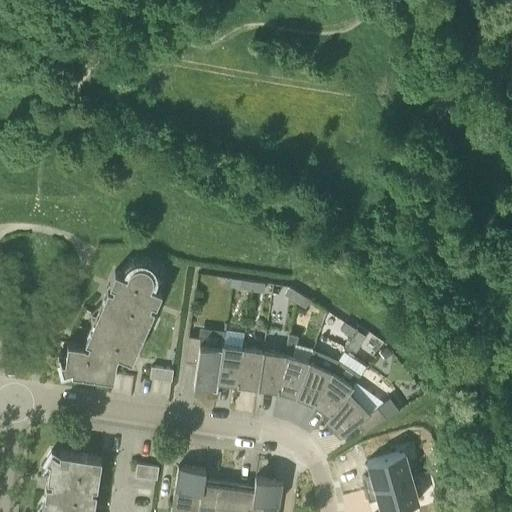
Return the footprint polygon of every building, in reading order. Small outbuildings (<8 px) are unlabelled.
[(90,327),(82,344),(67,341),(64,360),(60,361),(62,370),(71,368),(71,371),(112,378),(115,358),(117,354),(131,360),(161,290),(155,288),(157,284),(157,282),(158,280),(158,278),(158,276),(158,275),(158,272),(157,270),(156,268),(155,266),(153,264),(152,262),(150,261),(148,260),(145,259),(143,258),(141,258),(138,258),(136,258),(133,258),(131,259),(129,261),(127,262),(125,264),(124,265),(123,267),(122,269),(120,273),(114,270),(102,300),(103,300),(91,311),(91,328),(90,327)] [(251,289),(252,280),(240,279),(239,288),(251,289)] [(264,282),(252,280),(251,289),(263,291),(264,282)] [(295,300),(300,292),(289,286),(284,293),(295,300)] [(310,299),(300,292),(295,300),(305,307),(310,299)] [(340,329),(350,336),(355,328),(345,321),(340,329)] [(357,329),(347,346),(355,351),(366,335),(357,329)] [(288,332),(284,351),(277,391),(277,390),(294,395),(295,396),(309,358),(308,358),(308,359),(292,354),(298,335),(288,332)] [(193,384),(216,387),(222,342),(221,346),(199,343),(200,337),(188,335),(184,360),(196,362),(193,384)] [(223,342),(222,342),(216,387),(217,381),(236,384),(237,385),(243,345),(242,345),(242,346),(223,343),(223,342)] [(256,387),(257,388),(263,348),(262,348),(262,349),(243,346),(243,345),(237,385),(237,384),(256,387)] [(312,403),(332,369),(337,359),(313,347),(309,358),(295,396),(296,395),(312,402),(311,403),(312,403)] [(263,348),(257,388),(257,387),(276,390),(277,391),(284,351),(283,352),(263,349),(263,348)] [(360,374),(337,359),(332,369),(312,403),(312,404),(313,403),(327,413),(323,419),(352,383),(360,374)] [(173,369),(151,365),(149,377),(171,380),(173,369)] [(353,383),(352,383),(323,419),(324,420),(324,419),(339,434),(356,421),(364,431),(399,409),(389,396),(369,411),(348,389),(353,383)] [(92,511),(101,457),(69,452),(59,451),(58,454),(51,449),(45,457),(49,459),(44,496),(45,496),(36,510),(36,511),(92,511)] [(403,450),(366,460),(370,474),(361,476),(364,488),(410,475),(403,450)] [(158,465),(137,462),(135,475),(156,478),(158,465)] [(185,511),(186,511),(190,511),(197,511),(203,478),(204,478),(205,468),(178,464),(170,511),(185,511)] [(364,488),(367,500),(377,497),(380,511),(417,501),(410,475),(364,488)] [(255,476),(253,486),(254,486),(250,511),(277,511),(282,480),(255,476)] [(224,511),(228,482),(204,478),(203,478),(197,511),(224,511)] [(228,482),(224,511),(250,511),(254,486),(253,486),(228,482)]
